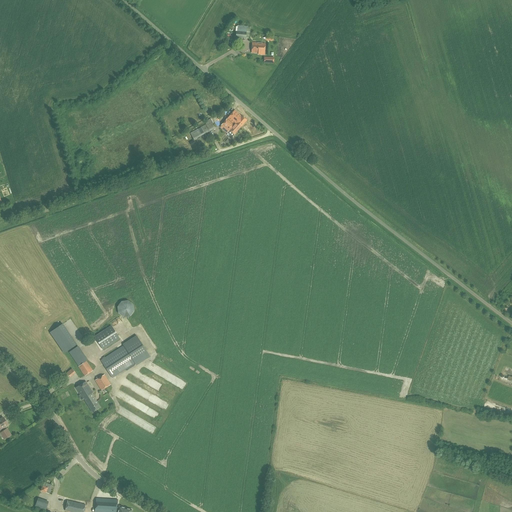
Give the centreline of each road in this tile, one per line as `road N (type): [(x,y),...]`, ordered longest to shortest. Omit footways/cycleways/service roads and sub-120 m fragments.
road 1 (unclassified): [(511,323),(357,204),(124,0)]
road 2 (track): [(273,132),(0,226)]
road 3 (tertiary): [(152,511),(87,468),(41,397),(0,360)]
